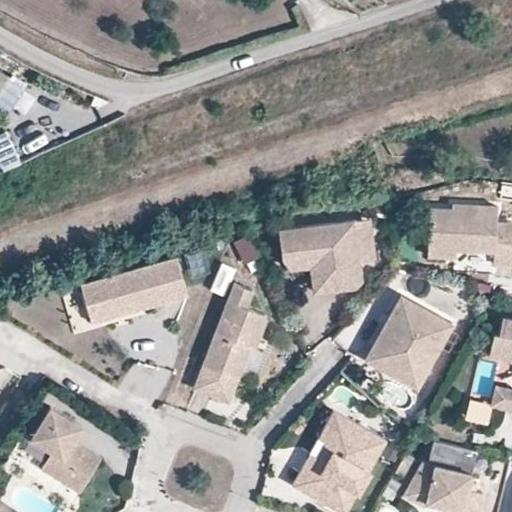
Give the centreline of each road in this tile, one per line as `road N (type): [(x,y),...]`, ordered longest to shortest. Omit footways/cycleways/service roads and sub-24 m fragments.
road 1 (unclassified): [(435,0),(142,88),(97,85),(0,31)]
road 2 (unknown): [(176,436),(105,380),(0,337)]
road 3 (residential): [(229,511),(242,461),(176,436),(155,492),(165,496)]
